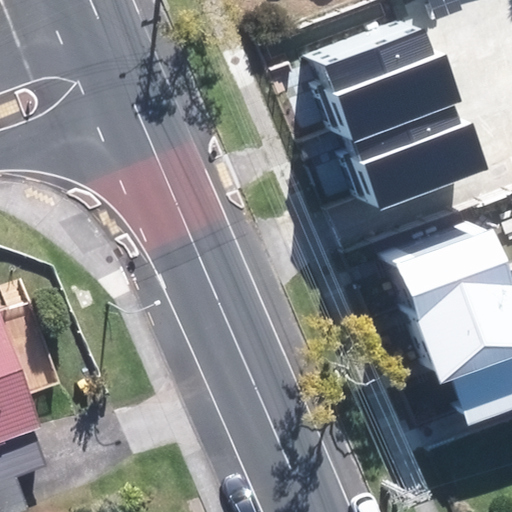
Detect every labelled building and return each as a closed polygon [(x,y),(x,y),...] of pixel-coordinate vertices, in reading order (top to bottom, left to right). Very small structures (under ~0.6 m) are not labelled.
[(428,16),(321,57),(348,128),(455,87),(428,16)] [(455,87),(348,128),(378,208),(486,168),(455,87)] [(415,316),(509,279),(488,226),(394,263),(415,316)] [(511,354),(511,286),(509,279),(415,316),(441,382),(453,377),(511,354)] [(50,416),(5,295),(0,297),(0,434),(34,422),(50,416)] [(511,409),(511,354),(453,377),(472,425),(511,409)] [(0,434),(0,474),(17,468),(47,457),(34,422),(0,434)] [(0,511),(11,511),(31,505),(17,468),(0,474),(0,511)]
